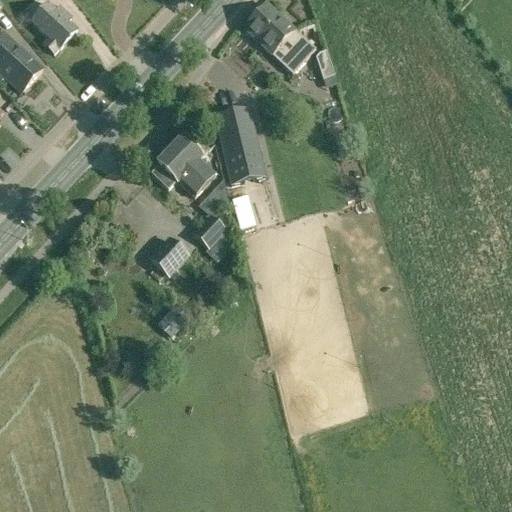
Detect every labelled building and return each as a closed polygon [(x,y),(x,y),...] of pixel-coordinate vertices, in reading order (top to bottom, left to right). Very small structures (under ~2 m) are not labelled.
[(60,53),(77,34),(68,26),(71,22),(59,11),(55,14),(48,7),(31,27),(49,43),(44,48),(55,58),(60,53)] [(244,34),(292,78),(315,53),(294,34),(294,33),(267,9),(244,34)] [(0,87),(0,88),(5,82),(22,97),(43,75),(4,40),(0,44),(0,87)] [(319,57),(316,61),(323,83),(334,79),(326,55),(319,57)] [(265,180),(248,113),(215,121),(231,188),(265,180)] [(194,201),(214,179),(198,165),(207,155),(197,145),(191,152),(181,143),(157,168),(159,170),(152,178),(168,193),(176,185),(177,187),(178,187),(194,201)] [(209,253),(226,234),(210,220),(192,238),(209,253)] [(168,281),(187,260),(169,244),(150,264),(168,281)] [(175,312),(162,326),(172,336),(186,322),(175,312)]
